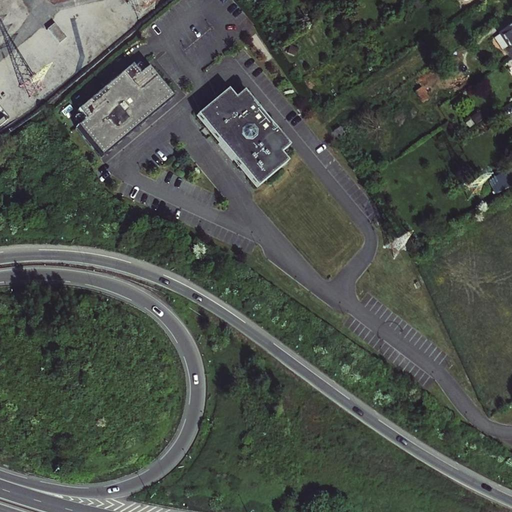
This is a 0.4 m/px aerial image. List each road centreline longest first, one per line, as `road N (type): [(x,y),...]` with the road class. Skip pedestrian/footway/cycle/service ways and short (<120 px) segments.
road 1 (motorway): [(511,500),(423,453),(173,284),(98,259),(0,258)]
road 2 (motorway): [(0,275),(87,276),(145,298),(181,332),(197,391),(180,446),(135,483),(87,492),(0,475)]
road 3 (residential): [(335,293),(366,256),(368,227),(241,76),(221,73),(174,116)]
road 4 (residential): [(174,116),(124,158),(126,173),(274,241)]
road 5 (residential): [(511,431),(476,418),(440,374),(335,293)]
road 6 (residential): [(174,116),(274,241)]
